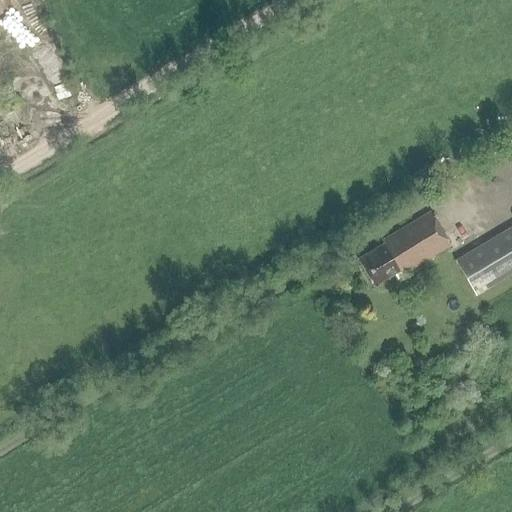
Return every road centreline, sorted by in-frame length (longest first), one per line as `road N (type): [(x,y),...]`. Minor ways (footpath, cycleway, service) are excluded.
road 1 (unclassified): [(0,175),(296,0)]
road 2 (track): [(511,439),(393,511)]
